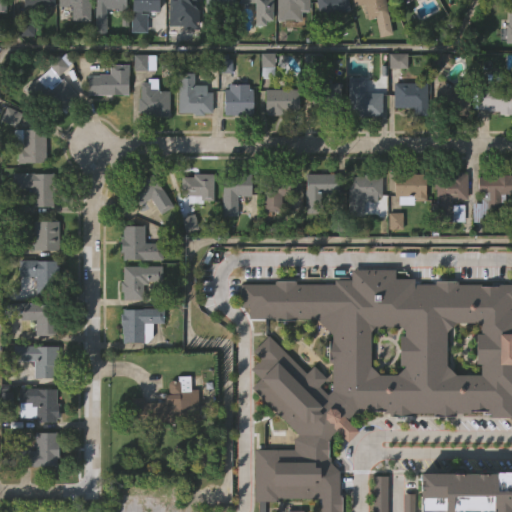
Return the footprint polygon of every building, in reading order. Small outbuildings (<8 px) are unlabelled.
[(89,0),(89,20),(70,20),(71,6),(57,5),(57,0),(89,0)] [(125,0),(125,5),(127,5),(127,11),(115,11),(115,8),(95,8),(95,0),(125,0)] [(142,7),(142,14),(148,14),(148,32),(133,32),(133,0),(161,0),(161,7),(142,7)] [(198,0),(198,26),(167,25),(167,0),(198,0)] [(236,0),(236,8),(204,8),(204,0),(236,0)] [(271,0),(271,20),(264,20),(264,26),(254,26),(255,3),(240,3),(240,0),(271,0)] [(308,0),(309,12),(301,12),(301,20),(277,21),(276,0),(308,0)] [(348,0),(350,11),(318,16),(315,0),(348,0)] [(385,0),(388,15),(367,19),(364,4),(354,6),(352,0),(385,0)] [(439,7),(448,17),(462,5),(457,0),(420,0),(420,1),(431,13),(439,7)] [(511,8),(500,8),(499,22),(511,23),(511,8)] [(351,47),(362,45),(364,61),(373,59),(376,78),(388,76),(378,20),(347,26),(351,47)] [(313,35),(315,56),(346,53),(343,24),(326,26),(327,34),(313,35)] [(197,35),(181,35),(181,26),(166,25),(165,57),(177,57),(177,66),(197,67),(197,35)] [(22,48),(50,48),(51,26),(22,26),(22,48)] [(232,26),(202,27),(203,48),(232,47),(232,26)] [(238,44),(251,44),(251,36),(266,37),(266,27),(238,26),(238,44)] [(93,27),(92,75),(103,75),(104,51),(123,51),(123,27),(93,27)] [(274,61),(282,62),(282,65),(298,65),(299,53),(306,54),(307,28),(275,27),(274,61)] [(56,48),(69,48),(69,62),(87,62),(88,29),(56,28),(56,48)] [(252,64),(269,65),(269,38),(252,38),(252,64)] [(274,53),(273,78),(260,78),(260,52),(274,53)] [(511,52),(504,52),(502,84),(511,84),(511,52)] [(58,76),(61,80),(62,79),(79,97),(56,118),(35,94),(42,87),(33,77),(58,54),(68,66),(58,76)] [(147,54),(147,55),(155,55),(155,70),(133,70),(133,54),(147,54)] [(30,76),(30,65),(19,64),(19,76),(30,76)] [(128,64),(128,94),(106,93),(106,96),(86,95),(87,76),(97,76),(99,69),(101,67),(109,67),(109,64),(128,64)] [(189,69),(189,73),(193,73),(193,85),(206,85),(206,93),(212,93),(212,113),(203,113),(203,115),(193,115),(193,112),(178,112),(178,73),(182,73),(182,69),(189,69)] [(364,79),(364,93),(381,93),(381,116),(348,116),(348,77),(364,78),(364,79)] [(157,78),(157,88),(158,88),(158,90),(169,90),(169,116),(137,115),(138,98),(139,98),(140,83),(147,82),(147,78),(157,78)] [(330,78),(330,83),(340,83),(340,116),(330,116),(330,110),(311,109),(312,78),(330,78)] [(498,79),(498,87),(511,87),(511,115),(500,115),(500,110),(477,110),(477,87),(486,87),(486,79),(498,79)] [(454,87),(454,88),(469,88),(469,116),(452,116),(452,109),(435,109),(435,88),(437,88),(442,80),(454,87)] [(427,83),(427,115),(414,115),(414,108),(393,108),(393,83),(427,83)] [(248,84),(248,89),(253,89),(253,116),(224,116),(224,89),(228,89),(228,85),(248,84)] [(265,116),(265,89),(298,89),(298,115),(265,116)] [(229,114),(229,98),(217,98),(217,113),(229,114)] [(126,135),(126,106),(108,106),(108,116),(84,116),(85,136),(126,135)] [(175,154),(209,155),(210,134),(203,134),(203,127),(191,126),(191,115),(176,115),(175,154)] [(337,125),(328,125),(328,120),(319,120),(320,142),(337,142),(337,125)] [(379,157),(378,134),(361,135),(361,120),(345,120),(346,157),(379,157)] [(167,133),(155,132),(155,122),(136,121),(136,156),(167,157),(167,133)] [(390,149),(411,149),(411,156),(424,157),(425,124),(391,124),(390,149)] [(222,157),(249,156),(249,125),(222,125),(222,157)] [(466,155),(466,129),(437,129),(437,155),(466,155)] [(45,133),(45,163),(17,163),(17,149),(21,149),(21,144),(13,144),(13,130),(45,130),(45,133)] [(263,155),(296,154),(296,130),(263,131),(263,155)] [(508,154),(508,133),(473,133),(472,153),(508,154)] [(0,155),(0,163),(14,168),(19,153),(3,148),(0,155)] [(281,171),(281,173),(295,173),(295,196),(281,196),(281,210),(272,210),(272,216),(265,217),(265,212),(263,212),(263,174),(281,171)] [(53,173),(53,207),(31,207),(31,189),(11,188),(11,173),(53,173)] [(151,174),(173,206),(160,214),(148,198),(138,205),(126,187),(142,176),(144,179),(151,174)] [(213,174),(212,200),(202,200),(202,204),(187,204),(187,196),(180,196),(180,177),(192,177),(193,174),(213,174)] [(236,216),(221,216),(222,174),(251,175),(250,196),(245,196),(245,203),(237,203),(236,216)] [(322,214),(305,214),(305,174),(339,174),(339,193),(322,193),(322,214)] [(374,174),(374,176),(381,176),(381,197),(377,197),(377,204),(363,204),(363,216),(353,216),(352,230),(347,229),(348,177),(363,177),(363,174),(374,174)] [(425,174),(426,201),(414,201),(414,205),(398,205),(398,196),(394,196),(394,174),(425,174)] [(467,174),(467,199),(451,199),(451,205),(464,205),(464,222),(432,222),(432,202),(436,202),(436,189),(434,189),(434,174),(467,174)] [(501,194),(501,214),(487,214),(481,218),(481,223),(472,223),(472,203),(481,203),(481,194),(478,194),(478,177),(486,177),(486,174),(511,175),(511,194),(501,194)] [(303,253),(319,253),(319,236),(336,236),(336,215),(303,216),(303,253)] [(396,244),(423,244),(422,215),(392,215),(392,238),(396,238),(396,244)] [(158,256),(171,247),(150,216),(128,231),(137,246),(147,239),(158,256)] [(179,216),(178,237),(186,237),(185,243),(210,243),(211,216),(179,216)] [(464,240),(464,216),(433,216),(433,255),(449,255),(449,263),(460,263),(460,246),(449,246),(449,240),(464,240)] [(379,217),(345,217),(345,257),(362,257),(362,238),(379,238),(379,217)] [(249,219),(220,218),(219,257),(234,257),(235,237),(248,237),(249,219)] [(260,253),(278,253),(279,234),(297,235),(298,221),(261,220),(260,253)] [(50,250),(33,250),(32,221),(58,221),(58,250),(50,250)] [(144,232),(144,243),(162,243),(162,260),(122,261),(122,253),(119,253),(119,239),(122,239),(122,226),(144,226),(144,232)] [(399,254),(385,254),(386,271),(400,270),(399,254)] [(178,259),(183,274),(196,271),(192,255),(178,259)] [(56,261),(56,266),(57,266),(57,292),(34,292),(34,280),(18,280),(18,260),(56,261)] [(243,280),(277,280),(276,276),(300,276),(299,280),(334,281),(335,276),(352,276),(353,264),(398,266),(397,274),(415,274),(415,281),(436,281),(436,275),(459,275),(459,278),(482,279),(483,283),(499,282),(499,280),(511,279),(511,413),(494,413),(494,405),(472,405),(472,409),(457,409),(456,412),(435,412),(435,409),(417,409),(417,413),(395,413),(395,409),(387,410),(387,406),(361,406),(350,417),(361,427),(350,438),(339,428),(331,436),(331,452),(333,452),(334,459),(340,467),(341,491),(343,491),(343,508),(340,508),(340,511),(287,511),(287,507),(303,507),(303,511),(325,511),(325,492),(278,493),(278,497),(257,497),(256,446),(296,446),(295,435),(300,431),(252,383),(260,375),(249,364),(259,354),(252,347),(269,330),(309,369),(315,364),(327,376),(321,382),(330,391),(334,386),(335,358),(330,358),(331,335),(334,335),(334,330),(319,315),(296,315),(296,317),(278,317),(278,314),(251,314),(251,303),(243,303),(243,280)] [(142,293),(142,300),(122,300),(122,292),(120,292),(120,282),(122,282),(122,266),(162,266),(162,281),(147,281),(147,293),(142,293)] [(57,303),(57,335),(35,336),(35,328),(19,328),(19,319),(3,319),(3,304),(57,303)] [(153,323),(153,337),(150,342),(124,342),(123,324),(121,324),(121,313),(124,313),(124,309),(164,309),(164,323),(153,323)] [(55,357),(55,378),(33,377),(34,361),(12,361),(12,346),(57,347),(56,357),(55,357)] [(119,384),(149,383),(148,365),(161,364),(161,350),(119,350),(119,384)] [(189,375),(190,391),(198,390),(198,421),(132,423),(131,397),(144,397),(144,401),(163,401),(163,393),(168,393),(167,382),(169,379),(177,379),(177,375),(189,375)] [(55,388),(55,402),(58,402),(58,416),(56,416),(56,421),(35,421),(35,416),(29,416),(30,406),(18,405),(18,387),(55,388)] [(187,419),(166,419),(166,435),(161,436),(161,443),(141,443),(141,439),(129,439),(130,463),(188,462),(187,419)] [(56,431),(56,438),(58,438),(58,465),(16,465),(16,449),(34,449),(34,431),(56,431)] [(418,511),(419,469),(497,469),(497,466),(511,466),(511,511),(418,511)] [(55,473),(32,474),(33,491),(18,491),(19,507),(56,507),(55,473)] [(372,511),(372,473),(386,473),(386,511),(372,511)] [(402,491),(401,511),(413,511),(413,491),(402,491)]
